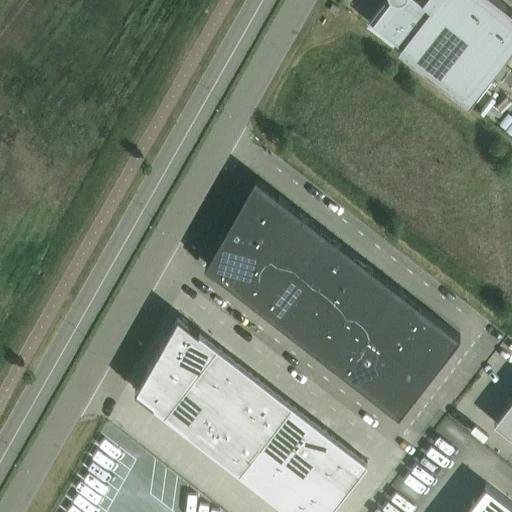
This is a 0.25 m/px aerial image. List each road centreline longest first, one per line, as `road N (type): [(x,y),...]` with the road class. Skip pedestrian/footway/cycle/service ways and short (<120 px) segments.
road 1 (unclassified): [(301,0),(9,511)]
road 2 (tertiary): [(0,457),(260,0)]
